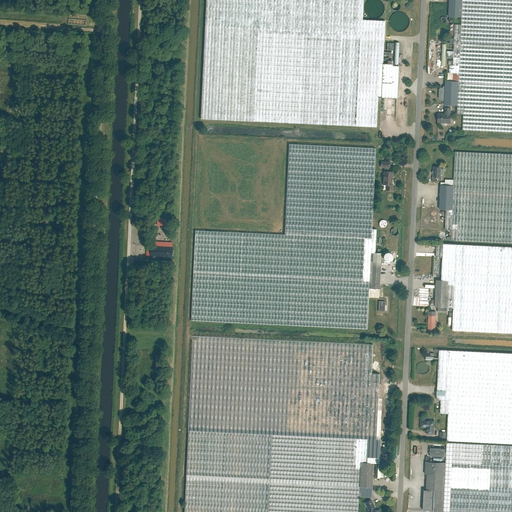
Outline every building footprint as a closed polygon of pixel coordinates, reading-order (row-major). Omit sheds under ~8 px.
[(205,0),(200,119),(376,127),(378,96),(379,62),(383,63),(385,21),(362,20),(363,0),(205,0)] [(453,73),(447,73),(447,81),(458,81),(457,105),(457,113),(463,114),(462,130),(511,132),(511,0),(462,0),(461,17),(461,25),(455,24),(454,38),(450,38),(449,43),(454,43),(453,51),(447,51),(447,57),(453,57),(453,65),(459,66),(459,73),(453,73)] [(462,0),(449,0),(449,16),(461,17),(462,0)] [(392,63),(392,61),(388,60),(388,58),(384,58),(384,63),(383,63),(379,62),(378,96),(397,97),(399,65),(393,64),(393,63),(392,63)] [(458,81),(447,81),(445,81),(445,88),(441,88),(439,89),(439,98),(440,100),(445,100),(444,105),(457,105),(458,81)] [(450,114),(451,108),(445,108),(445,114),(438,114),(438,123),(451,123),(451,114),(450,114)] [(371,253),(375,253),(376,229),(372,229),(376,148),(289,144),(285,235),(195,230),(191,321),(193,321),(367,329),(369,298),(369,289),(371,253)] [(452,210),(446,210),(445,230),(451,230),(451,240),(511,242),(511,154),(455,152),(453,186),(452,210)] [(389,168),(389,163),(381,162),(381,167),(384,167),(384,171),(383,184),(386,185),(385,190),(392,191),(393,185),(391,184),(392,177),(392,172),(393,172),(388,172),(388,168),(389,168)] [(441,177),(441,167),(433,167),(433,176),(432,176),(432,182),(436,182),(436,177),(441,177)] [(452,210),(453,186),(453,180),(445,179),(445,182),(441,182),(441,185),(439,209),(446,210),(452,210)] [(442,257),(441,280),(455,281),(453,308),(452,330),(511,332),(511,246),(436,243),(436,257),(442,257)] [(172,257),(172,247),(151,246),(150,256),(160,257),(172,257)] [(387,261),(388,261),(389,260),(390,260),(391,259),(392,258),(392,257),(392,256),(392,255),(391,254),(391,253),(390,253),(389,252),(388,252),(387,252),(386,252),(385,252),(385,253),(384,253),(383,254),(383,255),(383,256),(383,257),(383,258),(383,259),(384,259),(384,260),(385,260),(386,261),(387,261)] [(381,254),(375,253),(371,253),(369,289),(369,298),(379,298),(381,254)] [(455,281),(441,280),(436,280),(435,307),(453,308),(455,281)] [(188,430),(184,511),(357,511),(359,493),(367,493),(368,487),(359,487),(360,462),(360,461),(367,461),(367,449),(368,439),(376,439),(376,430),(378,389),(379,374),(371,374),(372,344),(193,336),(188,430)] [(511,353),(439,350),(437,389),(446,390),(446,395),(437,394),(437,399),(441,400),(440,413),(448,414),(447,440),(511,443),(511,353)] [(433,434),(434,421),(421,420),(421,427),(427,427),(427,434),(433,434)] [(446,462),(443,511),(511,511),(511,445),(446,442),(446,449),(446,457),(446,462)] [(446,457),(446,449),(430,448),(430,456),(446,457)] [(443,511),(446,462),(426,461),(425,474),(427,474),(426,490),(424,490),(423,510),(443,511)] [(360,462),(359,487),(368,487),(372,487),(373,463),(367,463),(360,462)] [(379,511),(374,511),(374,508),(375,508),(371,500),(365,503),(368,508),(367,511),(379,511)]
